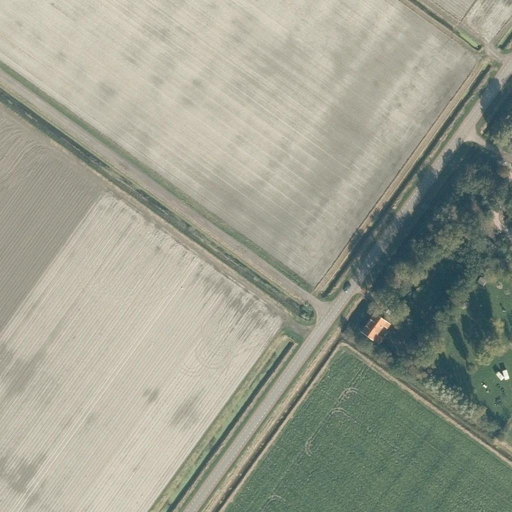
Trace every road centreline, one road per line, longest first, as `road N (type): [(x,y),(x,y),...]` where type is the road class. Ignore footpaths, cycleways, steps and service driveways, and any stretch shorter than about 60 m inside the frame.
road 1 (tertiary): [(187,511),(511,62)]
road 2 (track): [(0,78),(328,316)]
